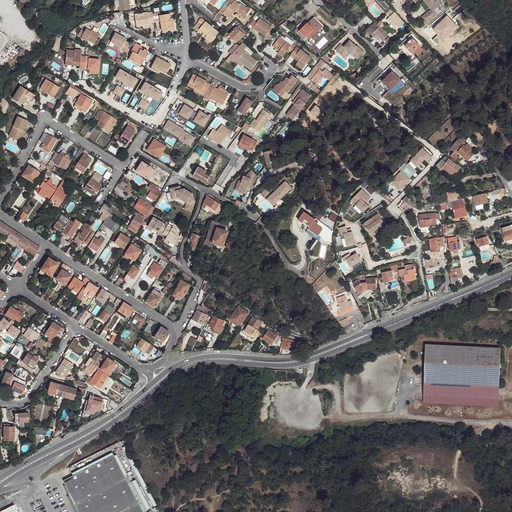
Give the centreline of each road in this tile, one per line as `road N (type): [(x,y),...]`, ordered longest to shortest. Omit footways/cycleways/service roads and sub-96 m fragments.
road 1 (secondary): [(380,329),(298,358),(207,355),(172,366)]
road 2 (secondary): [(175,372),(220,361),(299,364),(380,329)]
road 3 (secondary): [(0,486),(111,423),(175,372)]
road 4 (secondary): [(150,384),(116,413),(0,478)]
road 5 (residential): [(121,167),(46,122),(0,199)]
road 6 (residential): [(46,246),(178,330)]
road 7 (residential): [(203,189),(181,253),(199,283),(178,330)]
road 8 (secondary): [(511,273),(380,329)]
